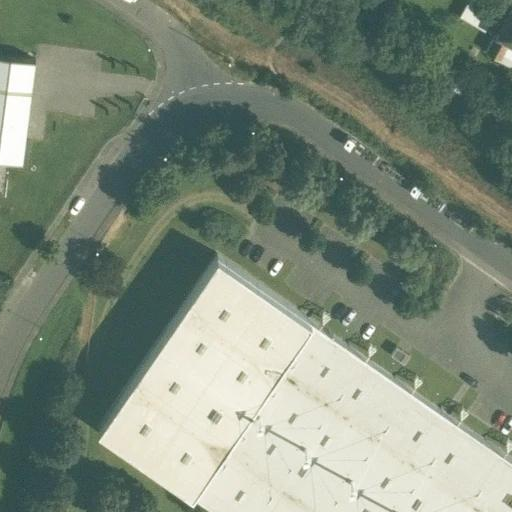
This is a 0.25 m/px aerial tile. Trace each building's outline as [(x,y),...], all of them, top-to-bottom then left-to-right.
[(463,0),(457,14),(482,27),(492,8),(476,0),(463,0)] [(511,2),(507,11),(502,8),(496,18),(502,21),(496,30),(509,38),(511,39),(511,2)] [(509,38),(496,30),(486,49),(498,56),(505,45),(509,38)] [(0,155),(20,158),(35,58),(0,52),(0,155)] [(216,251),(97,424),(189,487),(308,315),(216,251)] [(511,511),(511,456),(308,315),(189,487),(224,511),(511,511)] [(408,352),(395,343),(390,351),(402,359),(408,352)]
